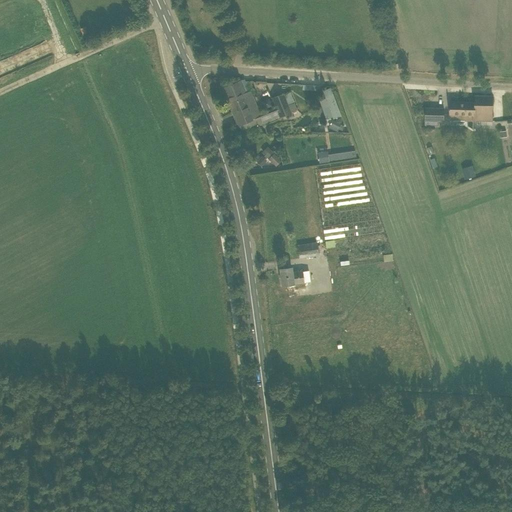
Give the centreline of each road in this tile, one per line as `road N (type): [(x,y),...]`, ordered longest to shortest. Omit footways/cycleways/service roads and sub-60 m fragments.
road 1 (primary): [(278,511),(239,223),(187,73)]
road 2 (unclassified): [(511,87),(187,73)]
road 3 (track): [(0,93),(167,17)]
road 4 (track): [(405,511),(258,507)]
